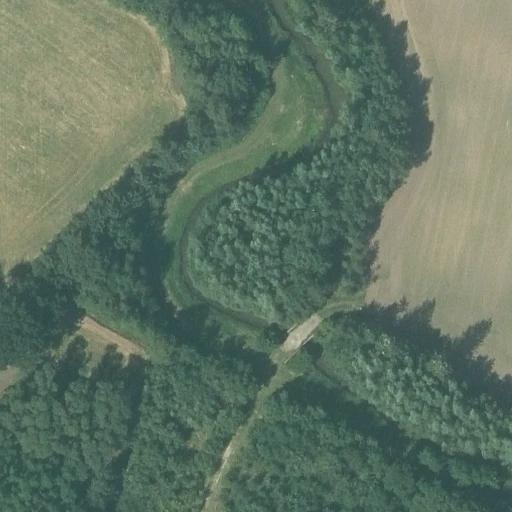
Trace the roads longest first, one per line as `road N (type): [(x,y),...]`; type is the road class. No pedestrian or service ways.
road 1 (track): [(498,511),(422,476),(191,332),(165,307),(152,268),(171,190),(265,126),(276,99),(265,40),(250,12),(230,0)]
road 2 (track): [(207,511),(282,350),(313,319),(384,293),(417,258),(450,164),(437,63),(415,0)]
